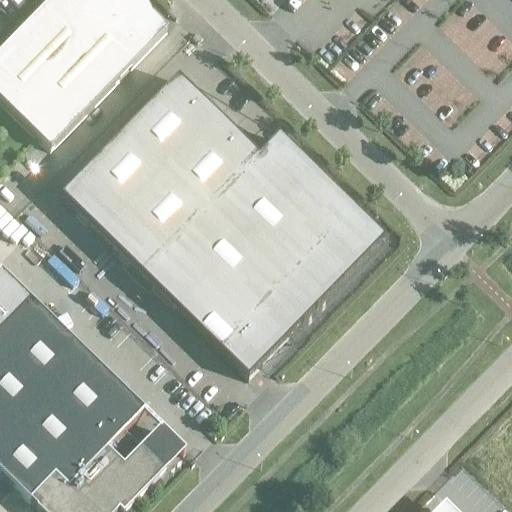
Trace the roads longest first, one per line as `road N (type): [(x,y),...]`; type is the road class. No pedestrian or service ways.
road 1 (unclassified): [(455,244),(191,511)]
road 2 (unclassified): [(455,244),(194,0)]
road 3 (unknown): [(0,281),(25,269),(45,278),(233,469)]
road 4 (unclassified): [(511,365),(367,511)]
